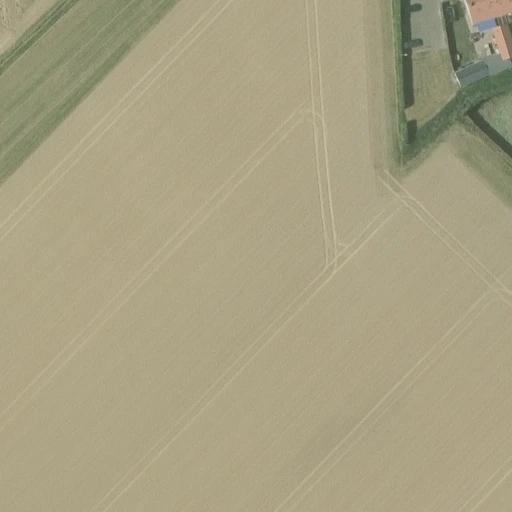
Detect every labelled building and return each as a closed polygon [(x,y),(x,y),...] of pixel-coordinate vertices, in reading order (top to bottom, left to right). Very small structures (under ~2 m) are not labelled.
[(462,0),(471,27),(495,20),(488,0),(462,0)] [(511,0),(488,0),(495,20),(511,14),(511,0)] [(490,32),(495,48),(510,43),(505,27),(490,32)] [(511,48),(510,43),(495,48),(500,64),(511,59),(511,48)] [(451,78),(458,92),(485,79),(479,65),(451,78)]
